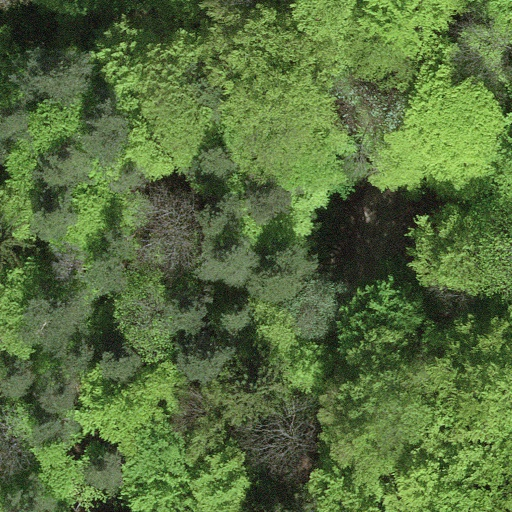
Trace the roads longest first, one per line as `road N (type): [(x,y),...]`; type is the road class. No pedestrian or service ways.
road 1 (track): [(439,0),(358,352),(342,511)]
road 2 (track): [(511,102),(384,236),(213,85)]
